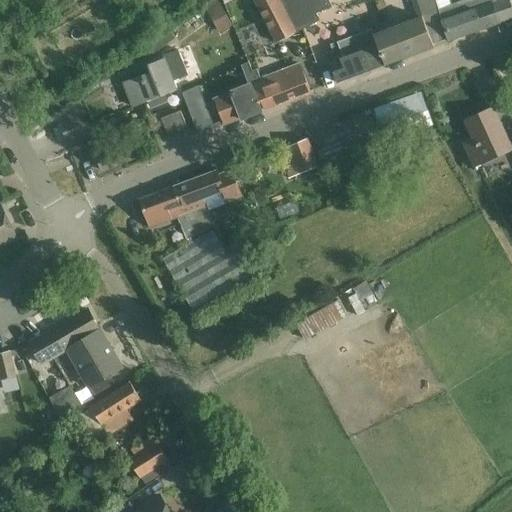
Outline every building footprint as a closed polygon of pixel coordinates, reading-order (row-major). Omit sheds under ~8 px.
[(217,0),(216,0),(205,7),(221,33),(233,26),(217,0)] [(254,0),(268,25),(277,43),(296,33),(278,0),(254,0)] [(278,0),(296,33),(312,24),(298,0),(278,0)] [(320,21),(316,13),(309,0),(298,0),(312,24),(320,21)] [(332,7),(328,0),(309,0),(316,13),(332,7)] [(449,39),(449,40),(511,18),(511,10),(508,0),(500,0),(496,2),(495,0),(468,0),(456,4),(440,10),(443,20),(442,20),(449,39)] [(440,10),(423,17),(433,44),(449,39),(442,20),(443,20),(440,10)] [(378,33),(390,63),(434,46),(433,44),(423,17),(378,33)] [(390,63),(378,33),(373,35),(371,29),(331,44),(333,51),(327,53),(338,83),(390,63)] [(138,105),(156,98),(177,90),(174,81),(188,75),(178,50),(163,56),(164,58),(148,64),(151,72),(128,81),(129,81),(124,83),(133,106),(137,104),(138,105)] [(232,92),(215,99),(225,125),(242,118),(243,119),(262,112),(268,110),(252,71),(249,62),(242,65),(250,85),(232,92)] [(256,69),(252,71),(268,110),(312,93),(300,65),(261,80),(256,69)] [(200,84),(181,92),(188,109),(196,128),(197,132),(216,124),(200,84)] [(387,140),(432,125),(423,97),(378,112),(387,140)] [(511,149),(511,146),(502,126),(494,108),(465,121),(473,138),(463,143),(474,167),(511,149)] [(188,109),(162,119),(169,139),(196,128),(188,109)] [(293,154),(300,173),(304,171),(308,179),(322,173),(311,146),(293,154)] [(102,171),(121,163),(115,149),(96,157),(102,171)] [(217,171),(174,187),(181,208),(206,199),(209,208),(241,197),(231,171),(219,175),(217,171)] [(150,228),(169,221),(178,217),(182,227),(211,213),(209,208),(206,199),(181,208),(174,187),(140,200),(150,228)] [(0,210),(0,243),(14,237),(0,210)] [(211,214),(211,213),(182,227),(187,241),(213,228),(209,215),(211,214)] [(196,315),(213,305),(258,279),(239,246),(227,253),(214,230),(163,259),(196,315)] [(305,341),(349,318),(340,301),(297,324),(305,341)] [(88,310),(30,343),(42,364),(67,350),(79,341),(77,336),(97,325),(88,310)] [(79,341),(67,350),(89,387),(91,386),(96,395),(116,383),(111,374),(122,368),(97,325),(77,336),(79,341)] [(0,381),(16,378),(14,371),(9,351),(0,353),(0,381)] [(85,435),(101,425),(108,435),(133,419),(127,409),(141,400),(131,382),(90,406),(91,408),(75,419),(85,435)] [(67,439),(58,443),(65,458),(74,453),(67,439)] [(158,445),(132,462),(142,477),(147,484),(173,467),(168,460),(158,445)] [(170,511),(160,496),(143,506),(133,511),(170,511)]
